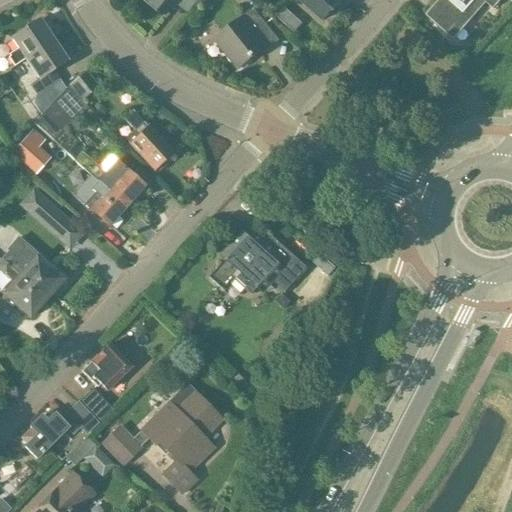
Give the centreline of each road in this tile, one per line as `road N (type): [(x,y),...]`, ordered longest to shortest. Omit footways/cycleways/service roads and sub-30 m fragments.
road 1 (residential): [(0,436),(269,133)]
road 2 (secondary): [(348,511),(470,274)]
road 3 (residential): [(87,0),(146,74),(269,133)]
road 4 (residential): [(443,197),(269,133)]
road 5 (residential): [(269,133),(381,0)]
